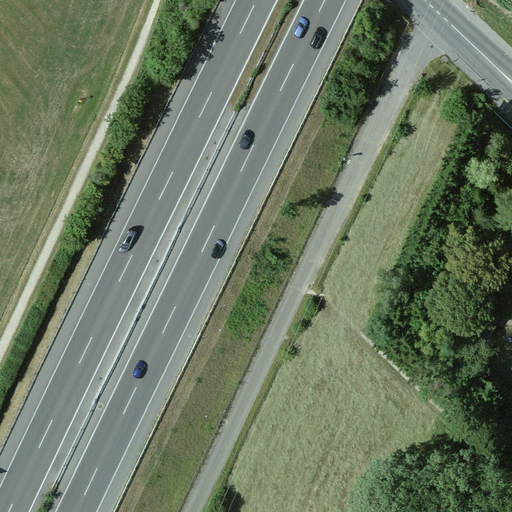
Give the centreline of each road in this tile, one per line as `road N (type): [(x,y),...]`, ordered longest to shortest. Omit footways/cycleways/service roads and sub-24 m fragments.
road 1 (motorway): [(257,0),(9,511)]
road 2 (motorway): [(77,511),(325,0)]
road 3 (unclassified): [(438,12),(195,511)]
